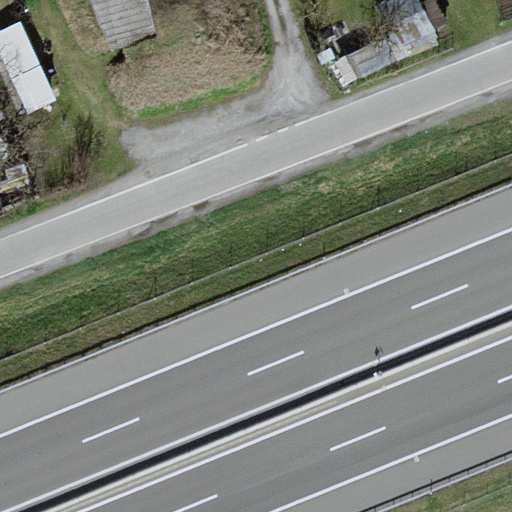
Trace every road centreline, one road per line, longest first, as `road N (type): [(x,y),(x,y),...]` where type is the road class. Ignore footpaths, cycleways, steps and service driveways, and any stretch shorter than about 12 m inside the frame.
road 1 (motorway): [(511,264),(0,471)]
road 2 (unclassified): [(511,60),(0,257)]
road 3 (motorway): [(179,511),(511,377)]
